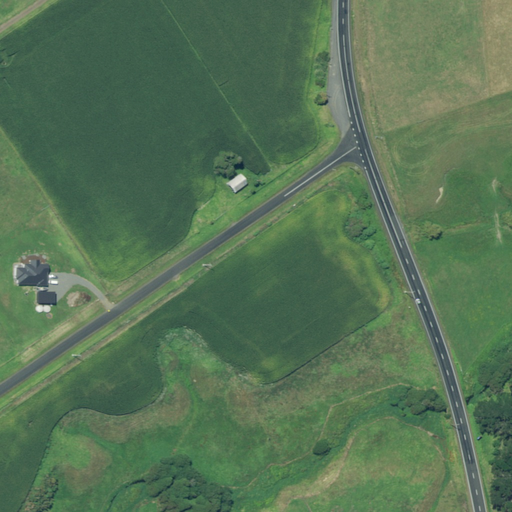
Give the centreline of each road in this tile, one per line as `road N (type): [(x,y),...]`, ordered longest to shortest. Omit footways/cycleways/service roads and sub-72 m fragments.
road 1 (unclassified): [(362,143),(0,387)]
road 2 (tertiary): [(362,143),(448,372),(480,511)]
road 3 (tertiary): [(345,0),(362,143)]
